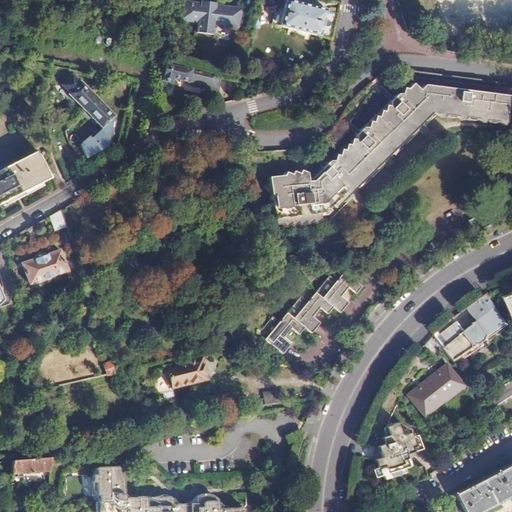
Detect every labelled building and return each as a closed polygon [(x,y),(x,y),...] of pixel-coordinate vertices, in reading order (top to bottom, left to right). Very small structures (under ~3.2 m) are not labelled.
[(113,0),(52,0),(51,6),(66,10),(67,6),(116,19),(115,22),(132,26),(136,9),(155,13),(150,31),(168,35),(175,0),(120,0),(120,1),(113,0)] [(197,2),(181,0),(177,19),(195,22),(194,32),(210,34),(211,24),(234,27),(239,8),(214,4),(214,2),(205,1),(204,3),(197,2)] [(337,13),(288,0),(284,0),(278,26),(331,39),(337,13)] [(75,13),(73,23),(83,25),(85,15),(75,13)] [(221,78),(163,63),(158,82),(170,85),(171,81),(217,92),(221,78)] [(69,93),(69,94),(78,104),(80,102),(93,116),(91,118),(101,128),(113,116),(81,82),(81,83),(72,74),(62,85),(69,93)] [(354,132),(353,133),(352,139),(351,139),(347,144),(345,146),(340,151),(335,156),(331,160),(329,160),(325,160),(323,162),(320,165),(308,176),(303,177),(302,172),(294,173),(284,174),(276,175),(264,177),(270,228),(284,226),(301,224),(307,223),(316,222),(324,221),(326,223),(436,115),(443,116),(455,118),(456,118),(463,118),(464,119),(474,120),(482,121),(494,123),(502,124),(505,96),(487,94),(488,92),(458,88),(458,90),(420,85),(415,90),(409,84),(406,86),(400,92),(399,93),(393,94),(392,95),(389,99),(383,104),(376,110),(370,116),(370,117),(365,121),(364,123),(360,126),(356,130),(354,132)] [(68,144),(56,148),(63,168),(76,163),(68,144)] [(38,155),(37,153),(0,170),(0,203),(49,180),(39,158),(42,157),(40,154),(38,155)] [(59,210),(48,216),(53,231),(64,225),(59,210)] [(484,212),(467,220),(473,233),(491,225),(490,223),(484,212)] [(59,251),(21,263),(29,284),(66,271),(59,251)] [(314,291),(307,300),(292,318),(285,313),(278,321),(263,337),(281,352),(289,343),(281,336),(289,327),(297,334),(302,327),(309,333),(318,322),(310,316),(318,307),(326,313),(331,307),(338,312),(346,302),(340,296),(348,286),(355,293),(361,286),(343,271),(335,280),(321,297),(314,291)] [(431,334),(450,360),(506,324),(493,306),(494,305),(486,293),(472,302),(431,334)] [(293,303),(286,312),(292,316),(298,307),(293,303)] [(155,371),(154,374),(154,381),(151,382),(152,386),(147,387),(149,396),(162,392),(171,390),(171,388),(205,378),(200,358),(186,361),(187,364),(165,369),(164,365),(162,366),(160,367),(156,369),(155,371)] [(112,362),(101,365),(105,374),(115,372),(112,362)] [(460,386),(444,364),(404,396),(421,418),(460,386)] [(511,378),(488,393),(495,404),(511,393),(511,378)] [(171,390),(162,392),(164,399),(173,397),(171,390)] [(284,391),(262,394),(263,405),(286,402),(284,391)] [(140,413),(131,417),(136,431),(144,429),(144,426),(145,426),(140,413)] [(397,432),(394,424),(382,428),(385,437),(378,439),(380,446),(373,448),(376,459),(371,460),(373,466),(368,468),(371,477),(379,474),(381,480),(402,473),(400,467),(407,465),(403,454),(416,449),(412,437),(407,438),(405,430),(397,432)] [(48,458),(11,460),(8,484),(47,481),(48,458)] [(91,492),(95,492),(96,511),(101,511),(100,511),(236,511),(237,506),(236,503),(234,503),(227,503),(222,502),(216,500),(216,504),(212,504),(211,494),(210,493),(207,492),(203,491),(199,491),(194,493),(190,495),(190,499),(183,500),(183,499),(180,500),(176,500),(171,499),(167,498),(163,495),(161,494),(155,495),(155,493),(154,493),(151,494),(147,495),(139,496),(137,495),(134,495),(127,495),(127,496),(120,497),(119,491),(118,488),(117,485),(117,482),(117,479),(115,476),(113,473),(112,470),(111,466),(110,464),(91,466),(91,475),(87,475),(87,481),(90,481),(91,492)] [(480,511),(511,495),(511,464),(455,495),(463,511),(480,511)]
